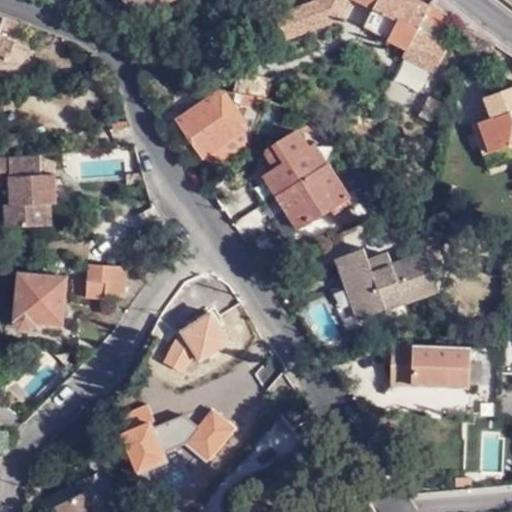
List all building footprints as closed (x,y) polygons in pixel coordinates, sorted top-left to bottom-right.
[(121,0),(128,16),(166,0),(121,0)] [(310,0),(275,13),(283,35),(340,15),(347,0),(361,0),(374,6),(364,24),(407,47),(403,54),(435,71),(449,44),(439,39),(444,29),(454,15),(431,0),(430,2),(425,0),(310,0)] [(0,59),(6,62),(14,42),(0,36),(0,28),(0,27),(16,33),(20,21),(6,16),(0,13),(0,59)] [(451,44),(470,54),(472,50),(479,35),(463,24),(451,44)] [(489,57),(493,44),(479,35),(472,50),(489,57)] [(479,35),(493,44),(495,42),(479,35)] [(398,80),(422,88),(429,70),(404,62),(398,80)] [(238,70),(234,90),(264,95),(266,95),(269,75),(238,70)] [(511,83),(481,94),(488,116),(470,121),(480,152),(507,143),(511,144),(511,83)] [(234,90),(228,89),(227,101),(261,107),(264,95),(234,90)] [(177,117),(203,155),(243,128),(244,121),(231,103),(220,110),(210,96),(177,117)] [(203,155),(217,171),(252,146),(243,128),(203,155)] [(264,174),(280,198),(326,166),(311,144),(305,148),(295,134),(290,133),(265,151),(264,154),(273,169),(264,174)] [(7,226),(51,222),(49,201),(55,200),(53,172),(40,173),(39,153),(0,155),(0,182),(10,182),(12,203),(5,203),(7,226)] [(326,166),(280,198),(301,228),(347,197),(326,166)] [(181,243),(169,225),(157,235),(169,253),(181,243)] [(425,253),(391,266),(372,274),(368,263),(362,248),(336,260),(361,320),(439,287),(425,253)] [(372,274),(391,266),(386,256),(368,263),(372,274)] [(125,295),(127,262),(90,259),(87,295),(106,298),(107,294),(125,295)] [(62,328),(66,276),(21,272),(16,319),(35,321),(34,325),(36,326),(62,328)] [(148,357),(169,369),(179,354),(195,363),(206,344),(170,322),(148,357)] [(471,344),(384,341),(383,359),(392,359),(392,381),(469,383),(471,344)] [(179,354),(169,369),(185,379),(195,363),(179,354)] [(123,432),(138,469),(166,458),(163,451),(188,440),(210,458),(235,427),(213,407),(198,425),(184,413),(153,426),(150,420),(155,418),(148,402),(131,410),(123,420),(127,430),(123,432)] [(58,505),(61,511),(99,511),(91,491),(58,505)]
